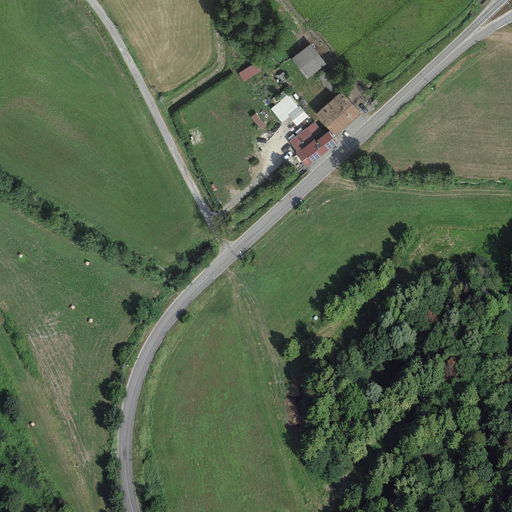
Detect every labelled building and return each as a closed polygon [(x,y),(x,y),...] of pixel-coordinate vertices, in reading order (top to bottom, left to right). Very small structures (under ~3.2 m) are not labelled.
[(310,39),(291,55),(307,74),(326,59),(310,39)] [(255,60),(238,71),(244,78),(260,68),(255,60)] [(342,86),(316,108),(335,129),(361,107),(342,86)] [(296,122),(307,113),(289,90),(269,106),(281,120),(289,113),(296,122)] [(322,129),(315,119),(289,139),(306,163),(319,152),(336,137),(327,126),(322,129)]
